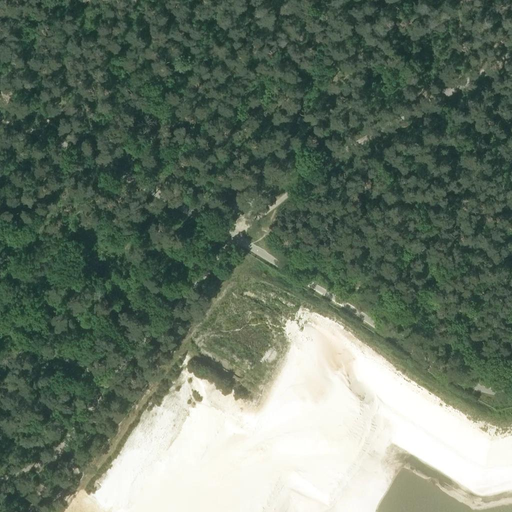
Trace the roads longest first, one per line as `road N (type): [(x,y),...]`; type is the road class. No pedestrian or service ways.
road 1 (track): [(511,392),(449,374),(232,236)]
road 2 (track): [(511,59),(244,226)]
road 3 (track): [(232,236),(0,115)]
